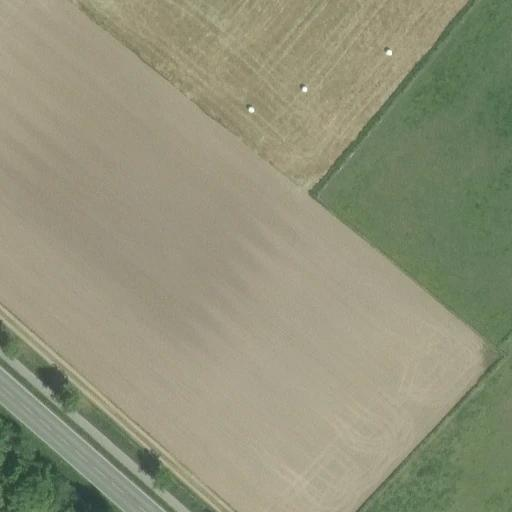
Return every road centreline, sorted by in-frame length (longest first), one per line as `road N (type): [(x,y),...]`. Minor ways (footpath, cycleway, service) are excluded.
road 1 (track): [(0,312),(224,511)]
road 2 (secondary): [(147,511),(0,382)]
